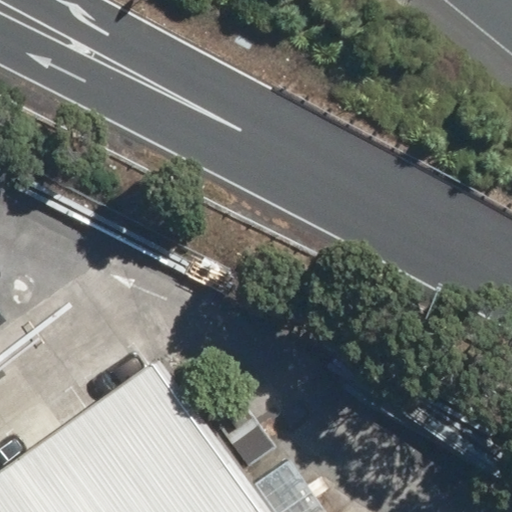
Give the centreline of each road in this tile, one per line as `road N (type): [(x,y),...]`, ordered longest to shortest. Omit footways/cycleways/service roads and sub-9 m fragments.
road 1 (unknown): [(480,511),(231,335),(120,267),(0,210)]
road 2 (motorway): [(457,225),(0,25)]
road 3 (motorway): [(457,225),(92,0)]
